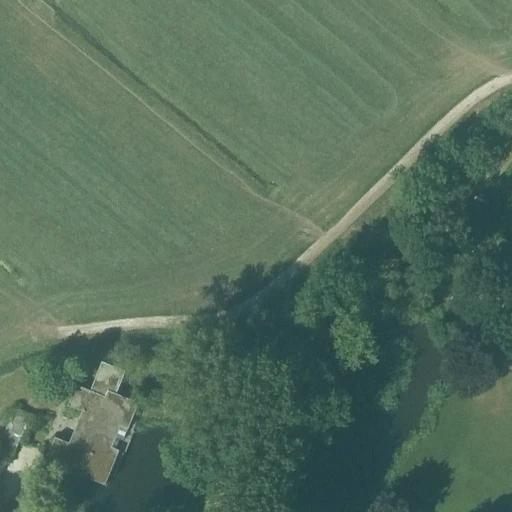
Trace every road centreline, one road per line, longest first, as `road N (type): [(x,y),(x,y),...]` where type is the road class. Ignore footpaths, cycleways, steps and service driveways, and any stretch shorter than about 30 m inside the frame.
road 1 (track): [(511,77),(496,79),(414,149),(335,233),(238,313),(57,332)]
road 2 (track): [(272,511),(293,373),(285,358)]
